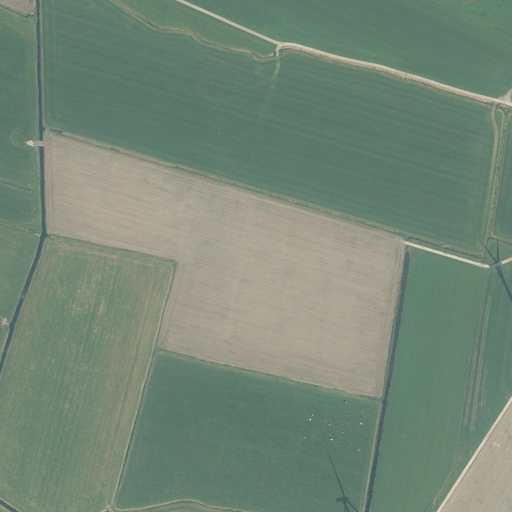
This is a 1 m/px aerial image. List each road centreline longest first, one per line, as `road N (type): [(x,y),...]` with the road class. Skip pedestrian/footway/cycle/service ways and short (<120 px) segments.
road 1 (track): [(175,0),(278,44),(511,106)]
road 2 (track): [(438,511),(511,398)]
